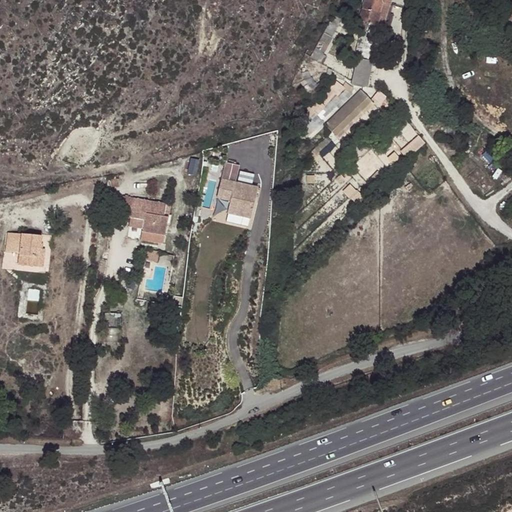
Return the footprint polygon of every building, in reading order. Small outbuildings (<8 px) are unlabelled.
[(363,41),(358,60),(366,61),(376,27),(375,26),(382,3),(385,4),(385,0),(364,0),(358,22),(366,24),(362,40),(363,41)] [(342,21),(332,16),(310,57),(321,63),(342,21)] [(366,61),(358,60),(354,58),(349,76),(365,80),(370,62),(366,61)] [(364,87),(365,80),(349,76),(347,84),(364,87)] [(335,90),(326,97),(321,102),(327,109),(340,96),(335,90)] [(330,133),(367,99),(360,91),(324,125),(330,133)] [(370,102),(367,99),(330,133),(334,137),(338,141),(342,138),(338,133),(370,102)] [(317,116),(311,110),(298,122),(304,128),(317,116)] [(330,142),(326,138),(309,154),(313,159),(330,142)] [(255,186),(223,179),(219,198),(232,201),(229,213),(253,218),(257,200),(252,199),(255,186)] [(130,220),(133,200),(123,199),(120,218),(130,220)] [(169,206),(133,200),(130,220),(143,222),(141,233),(164,237),(169,206)] [(19,254),(19,257),(18,267),(42,269),(44,251),(40,250),(41,238),(8,234),(6,253),(19,254)] [(159,261),(161,252),(148,250),(147,260),(159,261)]
